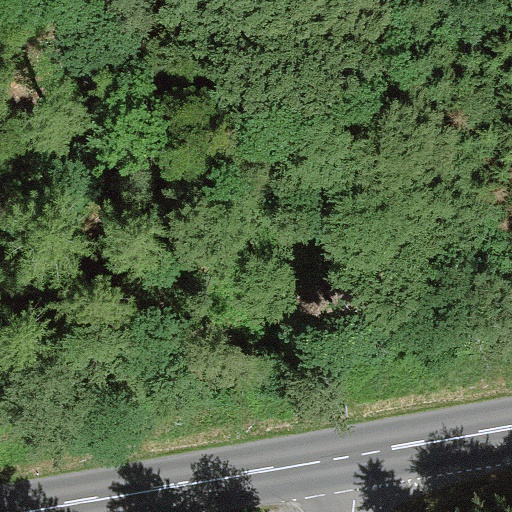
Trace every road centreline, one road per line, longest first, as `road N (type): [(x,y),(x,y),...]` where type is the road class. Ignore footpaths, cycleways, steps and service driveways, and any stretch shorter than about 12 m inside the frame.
road 1 (secondary): [(363,452),(27,511)]
road 2 (secondary): [(511,425),(363,452)]
